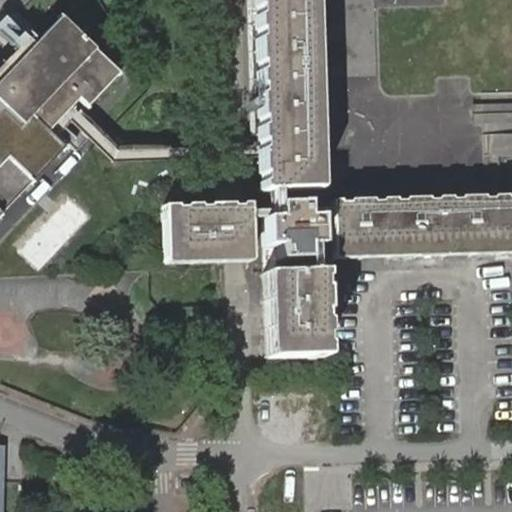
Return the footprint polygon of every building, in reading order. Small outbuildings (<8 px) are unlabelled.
[(275,191),(285,191),(312,190),(306,0),(252,0),(257,148),(257,152),(257,158),(258,191),(258,192),(267,192),(275,191)] [(306,0),(312,190),(317,190),(311,0),(306,0)] [(0,130),(39,124),(70,92),(78,99),(87,107),(119,74),(95,51),(60,18),(35,45),(0,81),(0,130)] [(70,108),(78,99),(70,92),(39,124),(47,132),(50,128),(62,116),(70,108)] [(87,141),(62,116),(50,128),(75,153),(82,145),(87,141)] [(39,124),(0,130),(0,214),(32,182),(64,148),(47,132),(39,124)] [(511,154),(511,136),(503,136),(501,153),(511,154)] [(275,205),(285,205),(285,191),(275,191),(275,205)] [(330,202),(332,244),(332,255),(511,250),(511,196),(482,198),(330,202)] [(318,246),(318,245),(317,219),(304,219),(304,204),(285,205),(275,205),(276,212),(275,219),(268,220),(263,219),(263,248),(277,247),(277,261),(277,274),(305,273),(305,260),(304,246),(312,246),(318,246)] [(165,260),(249,258),(248,220),(248,212),(248,205),(231,206),(218,206),(164,208),(165,260)] [(511,250),(332,255),(332,260),(511,255),(511,250)] [(312,273),(305,273),(277,274),(269,274),(271,358),(325,357),(322,273),(312,273)] [(8,511),(9,448),(0,447),(0,511),(8,511)]
